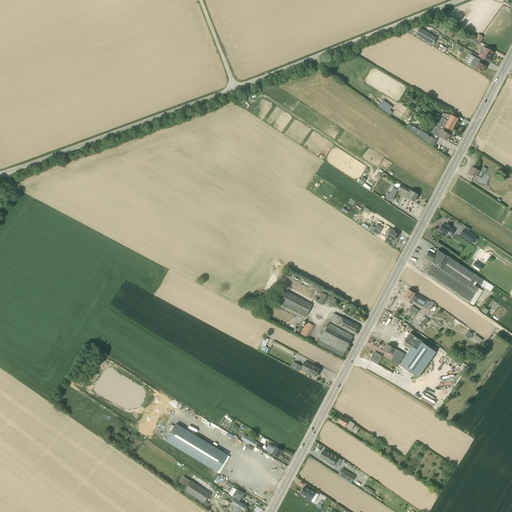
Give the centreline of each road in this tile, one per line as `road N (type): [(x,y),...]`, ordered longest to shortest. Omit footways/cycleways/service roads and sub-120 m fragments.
road 1 (primary): [(270,511),(511,53)]
road 2 (unclassified): [(0,174),(460,0)]
road 3 (track): [(402,262),(511,336)]
